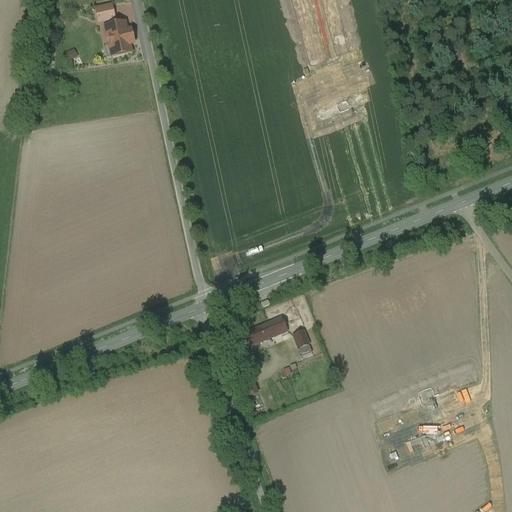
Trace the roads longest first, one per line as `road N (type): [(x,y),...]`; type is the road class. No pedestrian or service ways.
road 1 (unclassified): [(136,0),(205,306)]
road 2 (tertiary): [(462,202),(205,306)]
road 3 (tertiary): [(205,306),(0,390)]
road 4 (unclassified): [(205,306),(222,392),(265,511)]
